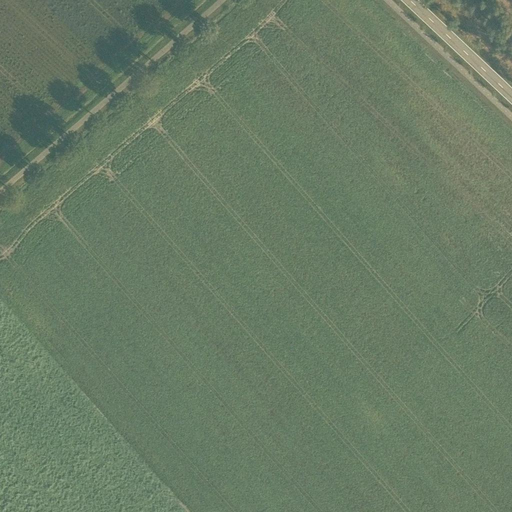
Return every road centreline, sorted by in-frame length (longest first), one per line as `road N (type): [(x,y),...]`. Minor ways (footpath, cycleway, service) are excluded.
road 1 (unclassified): [(222,0),(0,191)]
road 2 (secondary): [(511,97),(409,0)]
